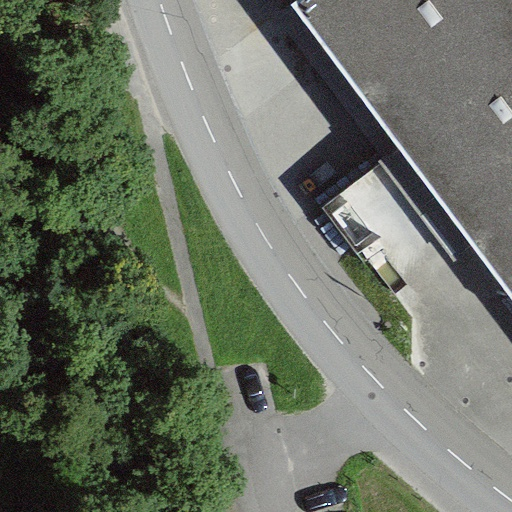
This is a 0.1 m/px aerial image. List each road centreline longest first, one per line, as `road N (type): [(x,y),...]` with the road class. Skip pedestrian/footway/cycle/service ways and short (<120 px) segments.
road 1 (residential): [(511,504),(376,388),(269,260),(202,129),(156,0)]
road 2 (track): [(311,511),(301,458),(376,388)]
